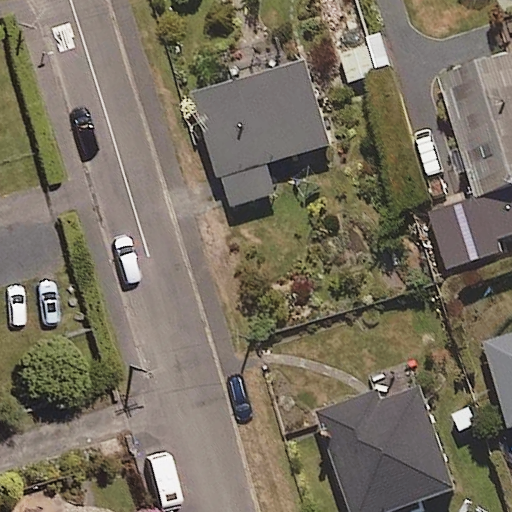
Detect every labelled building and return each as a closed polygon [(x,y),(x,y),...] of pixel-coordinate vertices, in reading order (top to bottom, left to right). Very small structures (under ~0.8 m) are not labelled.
[(341,84),(380,71),(356,0),(334,0),(315,6),(341,84)] [(511,28),(501,32),(508,58),(441,77),(477,202),(430,216),(445,269),(501,253),(499,243),(511,239),(511,28)] [(266,158),(329,140),(304,53),(192,85),(226,204),(275,190),(266,158)] [(511,327),(482,337),(508,420),(511,418),(511,327)] [(354,511),(391,511),(460,485),(416,371),(315,410),(354,511)]
